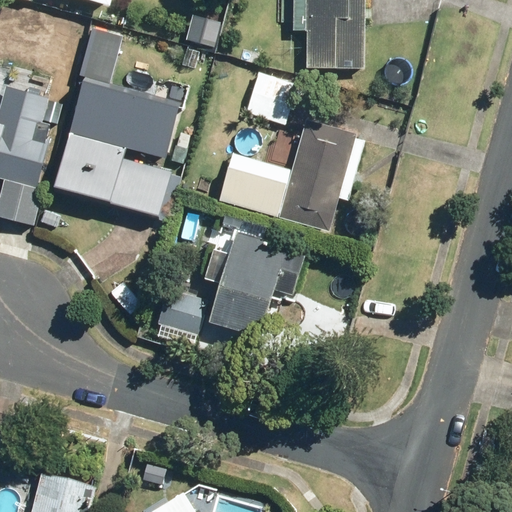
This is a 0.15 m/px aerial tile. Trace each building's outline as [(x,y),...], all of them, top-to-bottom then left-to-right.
[(114,0),(80,0),(112,9),(114,0)] [(366,0),(295,0),(295,32),(308,32),(308,70),(366,70),(366,0)] [(222,24),(195,17),(188,42),(216,49),(222,24)] [(299,87),(260,75),(248,114),(287,126),(299,87)] [(183,105),(87,78),(56,190),(161,219),(173,174),(125,160),(128,150),(167,161),(183,105)] [(0,179),(6,181),(0,203),(0,218),(35,228),(45,192),(38,190),(50,146),(46,145),(51,127),(43,124),(49,101),(7,90),(2,109),(0,108),(0,179)] [(357,136),(307,122),(294,172),(234,155),(221,203),(331,233),(340,200),(349,202),(366,142),(356,139),(357,136)] [(308,255),(238,234),(231,256),(215,252),(206,281),(222,286),(210,325),(262,340),(277,292),(295,298),(308,255)] [(199,337),(209,302),(168,291),(158,325),(199,337)] [(91,511),(99,482),(45,468),(34,511),(91,511)] [(196,511),(186,495),(157,511),(196,511)]
